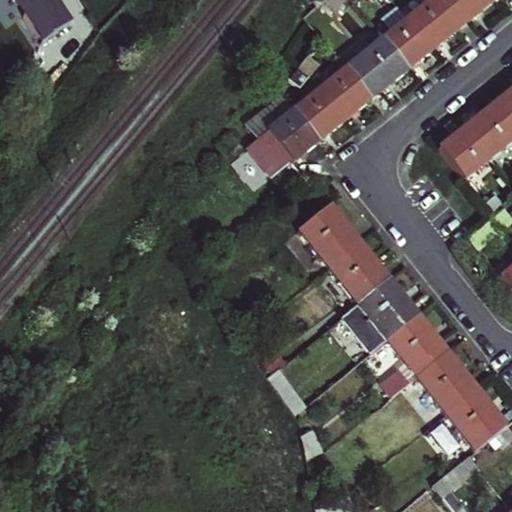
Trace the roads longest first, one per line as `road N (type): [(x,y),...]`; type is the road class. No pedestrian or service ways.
road 1 (residential): [(511,360),(358,162)]
road 2 (residential): [(511,39),(358,162)]
